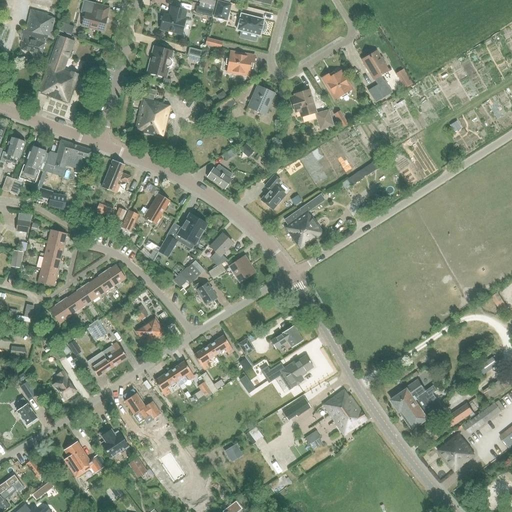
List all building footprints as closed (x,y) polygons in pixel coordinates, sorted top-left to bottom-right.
[(83,0),(80,13),(85,14),(82,26),(103,31),(106,18),(109,8),(95,4),(95,3),(83,0)] [(227,21),(231,5),(218,1),(214,17),(217,18),(218,21),(221,22),(223,20),(227,21)] [(214,8),(199,4),(198,7),(197,7),(195,14),(212,18),(213,11),(214,8)] [(160,29),(181,35),(185,20),(184,20),(186,11),(172,7),(169,16),(164,14),(160,29)] [(22,34),(20,41),(23,42),(21,49),(41,55),(46,35),(50,36),(54,18),(48,17),(48,14),(31,9),(30,11),(26,30),(28,31),(27,35),(22,34)] [(263,23),(264,20),(241,14),(237,30),(260,36),(261,33),(263,32),(264,30),(265,27),(265,25),(263,23)] [(59,31),(71,35),(74,26),(61,22),(59,31)] [(38,93),(69,104),(79,75),(64,69),(74,41),(58,36),(38,93)] [(206,45),(220,48),(222,42),(207,38),(206,45)] [(171,60),(169,58),(171,51),(155,47),(155,48),(153,49),(152,52),(153,54),(149,73),(164,77),(167,68),(170,67),(171,65),(172,63),(171,60)] [(187,55),(200,58),(202,51),(189,48),(187,55)] [(361,60),(373,81),(375,80),(378,86),(368,92),(376,104),(393,94),(385,81),(384,82),(381,76),(389,71),(385,63),(386,63),(382,57),(380,58),(376,51),(361,60)] [(230,52),(227,72),(248,76),(250,63),(254,63),(255,56),(230,52)] [(396,74),(398,77),(405,90),(413,85),(403,69),(396,74)] [(322,78),(335,100),(352,89),(341,71),(330,77),(328,74),(322,78)] [(164,79),(163,86),(170,87),(171,80),(164,79)] [(267,88),(265,90),(257,86),(248,108),(265,115),(274,94),(273,93),(272,90),(271,89),(269,88),(267,88)] [(136,90),(134,98),(143,100),(136,131),(163,137),(170,107),(162,105),(163,103),(152,101),(153,95),(154,94),(156,95),(157,91),(148,89),(147,93),(138,91),(136,90)] [(294,109),(298,108),(301,117),(316,113),(309,90),(294,94),(295,96),(290,98),(294,109)] [(223,92),(217,96),(220,102),(227,98),(223,92)] [(218,105),(221,112),(236,105),(232,98),(218,105)] [(209,100),(205,104),(210,109),(213,105),(209,100)] [(210,115),(201,109),(198,113),(208,119),(210,115)] [(316,115),(320,129),(333,126),(328,111),(316,115)] [(347,124),(340,111),(334,115),(342,127),(347,124)] [(456,123),(451,127),(455,133),(460,129),(456,123)] [(3,152),(0,161),(4,162),(5,161),(17,165),(19,158),(25,142),(12,137),(6,153),(3,152)] [(67,163),(72,164),(79,167),(82,158),(90,161),(93,153),(94,151),(62,140),(54,165),(65,168),(67,163)] [(246,144),(240,151),(248,158),(254,151),(246,144)] [(25,176),(36,180),(46,151),(31,145),(21,172),(26,174),(25,176)] [(266,152),(266,156),(269,159),(273,157),(274,153),(270,150),(266,152)] [(125,165),(112,160),(102,188),(116,193),(119,185),(117,184),(119,180),(128,184),(131,177),(121,173),(125,165)] [(265,161),(262,165),(267,171),(271,166),(265,161)] [(360,171),(346,180),(351,186),(364,177),(376,169),(372,163),(360,171)] [(290,164),(284,168),(287,173),(294,169),(290,164)] [(230,179),(233,175),(219,166),(216,170),(214,168),(208,178),(225,190),(231,180),(230,179)] [(281,181),(274,175),(265,187),(269,191),(261,200),(273,210),(286,194),(276,187),(281,181)] [(1,189),(9,192),(14,179),(6,176),(1,189)] [(14,179),(9,192),(17,195),(22,182),(14,179)] [(33,185),(30,194),(35,196),(38,187),(33,185)] [(154,186),(150,192),(154,195),(158,189),(154,186)] [(49,199),(50,199),(52,194),(52,192),(38,187),(36,195),(49,199)] [(49,199),(48,206),(64,209),(66,196),(52,194),(50,199),(49,199)] [(147,218),(155,223),(169,202),(158,195),(148,211),(147,210),(144,215),(148,217),(147,218)] [(284,228),(300,250),(308,245),(309,247),(316,242),(315,240),(323,234),(312,218),(311,219),(307,213),(324,200),(321,195),(284,220),(288,225),(284,228)] [(113,207),(100,202),(96,212),(109,217),(113,207)] [(115,218),(120,220),(125,211),(120,208),(115,218)] [(121,227),(130,231),(138,215),(129,211),(121,227)] [(181,227),(176,235),(186,241),(183,245),(192,249),(193,250),(208,224),(189,213),(181,227)] [(18,220),(16,230),(28,232),(30,222),(18,220)] [(50,230),(47,243),(64,247),(65,243),(64,242),(66,234),(50,230)] [(217,266),(220,264),(227,260),(221,255),(232,243),(222,233),(210,247),(216,252),(210,259),(217,266)] [(159,248),(158,252),(168,257),(177,241),(174,239),(167,235),(159,248)] [(47,243),(44,256),(60,260),(62,252),(63,252),(64,247),(47,243)] [(150,255),(148,259),(152,262),(152,260),(157,253),(153,250),(150,255)] [(11,267),(19,268),(22,252),(14,251),(11,267)] [(44,256),(41,269),(58,273),(59,268),(58,268),(60,260),(44,256)] [(231,265),(241,281),(253,273),(246,263),(248,261),(244,256),(231,265)] [(195,269),(200,275),(204,270),(195,261),(191,265),(195,269)] [(220,264),(217,266),(209,272),(213,279),(225,271),(220,264)] [(108,269),(104,272),(114,286),(125,279),(116,265),(109,270),(108,269)] [(191,265),(187,269),(191,273),(196,278),(197,278),(200,275),(195,269),(191,265)] [(58,273),(41,269),(38,282),(54,286),(56,277),(57,278),(58,273)] [(192,283),(196,278),(191,273),(187,269),(174,281),(180,287),(188,279),(192,283)] [(97,278),(94,280),(103,294),(114,286),(104,272),(96,277),(97,278)] [(192,283),(191,283),(200,296),(199,300),(201,302),(205,303),(206,305),(208,304),(212,304),(213,303),(213,300),(217,298),(207,283),(203,286),(197,278),(196,278),(192,283)] [(82,286),(82,287),(92,301),(103,294),(94,280),(83,287),(82,286)] [(76,292),(72,295),(81,309),(92,301),(82,287),(75,291),(76,292)] [(508,308),(497,293),(491,297),(501,312),(508,308)] [(61,301),(60,301),(70,316),(81,309),(72,295),(62,302),(61,301)] [(55,307),(50,310),(59,324),(70,316),(60,301),(54,306),(55,307)] [(24,317),(31,318),(34,306),(27,304),(24,317)] [(142,305),(135,309),(139,314),(142,312),(145,310),(142,305)] [(149,322),(145,325),(155,339),(165,332),(155,318),(149,322)] [(88,326),(97,340),(106,334),(98,320),(88,326)] [(142,327),(135,331),(145,346),(155,339),(145,325),(142,327)] [(294,327),(271,342),(276,349),(286,343),(288,341),(290,344),(292,348),(303,341),(297,332),(298,331),(295,326),(294,327)] [(6,335),(20,337),(22,331),(8,328),(6,335)] [(63,333),(57,337),(64,346),(69,342),(63,333)] [(223,336),(209,346),(215,356),(225,349),(228,355),(233,351),(223,336)] [(238,344),(245,356),(254,350),(247,338),(238,344)] [(74,341),(68,345),(75,356),(81,352),(74,341)] [(49,350),(57,361),(63,357),(53,342),(47,346),(47,347),(44,350),(46,353),(49,350)] [(111,346),(102,352),(106,358),(112,367),(126,357),(116,342),(111,346)] [(11,346),(10,355),(24,357),(25,348),(11,346)] [(215,356),(209,346),(194,356),(204,371),(209,368),(205,362),(215,356)] [(102,352),(87,362),(97,377),(112,367),(106,358),(102,352)] [(306,372),(313,367),(306,356),(299,361),(298,359),(281,371),(292,388),(304,381),(301,377),(307,373),(306,372)] [(479,367),(484,375),(498,364),(492,357),(479,367)] [(251,367),(245,358),(239,362),(245,371),(251,367)] [(184,362),(170,372),(176,381),(186,375),(189,380),(194,377),(184,362)] [(54,385),(64,399),(74,392),(65,378),(67,376),(63,371),(56,375),(60,381),(54,385)] [(176,381),(170,372),(155,382),(165,397),(170,393),(167,388),(176,381)] [(221,380),(214,384),(218,390),(225,385),(221,380)] [(407,389),(391,401),(400,414),(403,412),(415,429),(431,418),(430,418),(443,409),(439,403),(433,394),(438,391),(434,386),(426,391),(418,380),(406,388),(407,389)] [(20,387),(29,400),(37,395),(28,382),(20,387)] [(198,386),(206,398),(212,394),(204,382),(198,386)] [(255,389),(250,382),(244,386),(249,393),(255,389)] [(184,393),(194,406),(200,402),(194,394),(191,396),(187,391),(184,393)] [(323,405),(344,436),(367,420),(351,396),(349,398),(344,391),(323,405)] [(136,394),(125,402),(134,415),(133,416),(138,424),(143,421),(145,420),(149,424),(150,424),(151,424),(152,424),(152,423),(153,423),(153,422),(153,419),(160,414),(155,406),(156,405),(153,401),(152,402),(150,399),(143,404),(136,394)] [(305,398),(290,408),(296,417),(310,407),(305,398)] [(34,419),(36,418),(23,399),(18,402),(22,408),(17,411),(27,425),(29,423),(30,424),(33,422),(34,419)] [(495,403),(479,414),(485,423),(501,412),(495,403)] [(459,423),(473,413),(467,405),(448,419),(454,427),(459,423)] [(177,408),(172,412),(175,417),(181,414),(177,408)] [(485,423),(479,414),(462,426),(469,435),(485,423)] [(157,430),(161,437),(171,431),(167,424),(157,430)] [(511,426),(499,436),(509,448),(511,445),(511,426)] [(102,436),(106,443),(103,445),(111,458),(128,446),(118,432),(115,435),(111,430),(102,436)] [(310,444),(320,438),(316,431),(305,438),(305,440),(307,444),(310,444)] [(439,452),(455,472),(474,456),(470,451),(471,450),(459,435),(439,452)] [(69,457),(64,460),(77,478),(91,469),(94,473),(95,473),(101,469),(106,466),(99,455),(94,458),(89,462),(77,443),(65,450),(69,457)] [(224,450),(231,461),(242,455),(236,443),(224,450)] [(129,464),(138,478),(146,472),(137,459),(129,464)] [(26,465),(36,477),(42,472),(33,460),(26,465)] [(0,494),(12,485),(16,490),(17,490),(19,492),(24,488),(19,480),(15,475),(0,486),(0,494)] [(0,494),(0,511),(9,506),(4,500),(8,496),(9,497),(13,494),(13,493),(16,490),(12,485),(0,494)] [(45,486),(33,495),(36,500),(48,490),(45,486)] [(273,493),(268,486),(261,490),(267,498),(273,493)] [(235,500),(222,511),(235,511),(241,508),(235,500)]
